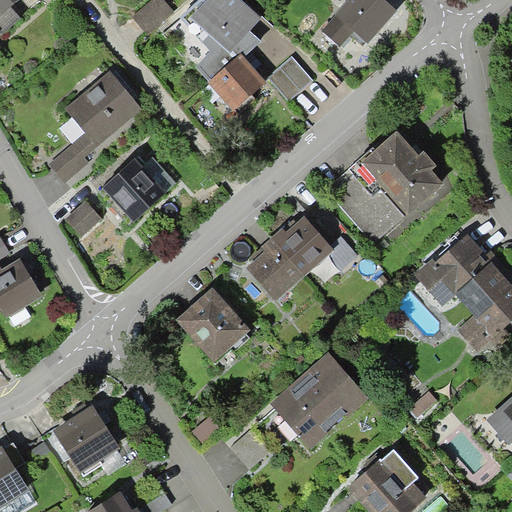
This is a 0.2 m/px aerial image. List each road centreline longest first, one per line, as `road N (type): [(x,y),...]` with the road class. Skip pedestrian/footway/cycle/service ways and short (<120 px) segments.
road 1 (residential): [(99,330),(452,26)]
road 2 (residential): [(99,330),(218,511)]
road 3 (residential): [(511,216),(499,206),(480,156),(452,26)]
road 4 (residential): [(99,330),(0,161)]
road 5 (residential): [(0,401),(99,330)]
